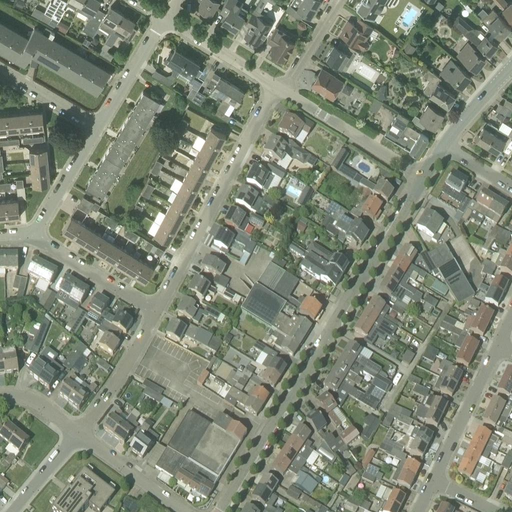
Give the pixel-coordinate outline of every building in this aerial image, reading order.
[(52,17),(61,0),(54,0),(53,3),(51,2),(44,13),(52,17)] [(67,2),(62,0),(61,0),(52,17),(59,21),(65,10),(63,9),(67,2)] [(100,0),(84,0),(81,6),(78,11),(90,17),(81,32),(86,35),(98,16),(99,14),(94,11),(100,0)] [(219,0),(200,0),(201,0),(197,7),(210,15),(219,0)] [(226,0),(220,12),(226,15),(221,22),(235,31),(244,16),(237,12),(242,3),(237,0),(226,0)] [(316,9),(302,0),(292,0),(290,4),(289,4),(285,10),(300,19),(303,14),(310,18),(316,9)] [(302,0),(316,9),(321,0),(302,0)] [(364,0),(364,1),(362,0),(361,0),(356,8),(374,19),(378,13),(379,13),(380,13),(381,13),(382,13),(383,13),(384,13),(384,12),(385,12),(386,11),(386,10),(387,9),(387,8),(387,7),(387,6),(386,4),(385,4),(385,3),(384,3),(385,0),(364,0)] [(507,4),(503,0),(493,0),(511,20),(511,1),(507,4)] [(111,33),(112,31),(123,14),(110,6),(103,19),(98,16),(86,35),(92,38),(99,26),(111,33)] [(244,36),(259,45),(271,25),(264,21),(267,17),(254,9),(245,24),(250,27),(244,36)] [(482,19),(491,29),(500,38),(510,28),(492,9),(482,19)] [(123,14),(112,31),(118,35),(121,30),(127,34),(124,39),(129,42),(137,29),(132,26),(135,21),(123,14)] [(451,24),(489,55),(498,45),(486,35),(481,41),(470,32),(472,29),(457,16),(451,24)] [(340,35),(360,47),(362,49),(367,48),(369,44),(368,40),(365,39),(373,27),(359,19),(355,26),(348,21),(340,35)] [(108,75),(84,60),(50,41),(52,36),(53,37),(55,32),(46,27),(43,33),(34,28),(27,41),(0,25),(0,49),(25,64),(29,58),(39,60),(40,59),(98,93),(108,75)] [(274,46),(270,52),(284,61),(294,44),(287,40),(290,36),(276,28),(267,41),(274,46)] [(409,52),(417,46),(411,39),(404,46),(409,52)] [(107,51),(110,46),(105,42),(98,53),(110,60),(114,55),(107,51)] [(347,59),(351,62),(358,51),(344,43),(340,49),(333,45),(330,51),(331,51),(326,58),(336,64),(335,65),(342,69),(347,59)] [(458,55),(461,58),(475,70),(484,58),(475,51),(477,50),(468,43),(458,55)] [(180,69),(187,57),(175,50),(172,54),(170,52),(164,62),(167,64),(169,62),(180,69)] [(199,64),(187,57),(180,69),(191,76),(188,81),(193,84),(191,87),(192,87),(187,97),(192,100),(198,90),(204,80),(199,77),(202,70),(197,67),(199,64)] [(450,68),(446,66),(441,73),(448,78),(449,77),(461,87),(470,76),(454,63),(450,68)] [(321,69),(317,76),(311,86),(332,99),(343,82),(321,69)] [(423,75),(430,80),(433,82),(429,87),(433,89),(430,95),(440,101),(439,102),(447,107),(454,96),(443,89),(443,87),(437,84),(441,79),(428,69),(423,75)] [(210,94),(212,90),(224,97),(232,84),(214,74),(215,73),(214,73),(203,90),(210,94)] [(173,81),(166,76),(163,75),(160,80),(169,86),(173,81)] [(224,113),(231,101),(236,104),(244,92),(232,84),(224,97),(214,113),(227,122),(231,116),(224,113)] [(206,95),(202,93),(198,90),(192,100),(200,105),(206,95)] [(103,197),(141,133),(150,119),(160,101),(143,91),(143,92),(134,107),(86,186),(85,187),(103,197)] [(376,97),(370,107),(376,111),(382,101),(376,97)] [(502,106),(509,110),(511,112),(511,104),(506,100),(502,106)] [(428,104),(419,118),(434,127),(443,114),(428,104)] [(495,110),(505,116),(509,110),(502,106),(499,104),(495,110)] [(42,111),(30,112),(32,129),(44,128),(42,111)] [(32,129),(30,112),(18,114),(20,130),(32,129)] [(18,114),(6,115),(8,132),(20,130),(18,114)] [(286,118),(282,123),(283,124),(278,132),(295,142),(303,129),(310,133),(314,127),(296,116),(292,122),(286,118)] [(395,116),(391,123),(399,128),(396,133),(388,128),(384,135),(418,155),(428,138),(395,117),(395,116)] [(179,125),(185,128),(188,122),(182,119),(179,125)] [(486,147),(494,133),(497,128),(487,122),(484,127),(483,127),(475,140),(486,147)] [(182,134),(185,128),(179,125),(176,130),(182,134)] [(205,139),(220,147),(226,136),(211,128),(205,139)] [(497,128),(494,133),(486,147),(497,153),(508,135),(497,128)] [(220,147),(205,139),(200,149),(214,157),(220,147)] [(167,146),(174,149),(177,144),(170,140),(167,146)] [(286,172),(292,161),(297,153),(303,157),(305,154),(282,140),(279,145),(272,141),(264,154),(278,162),(276,166),(286,172)] [(171,155),(174,149),(167,146),(162,157),(171,161),(174,156),(171,155)] [(31,162),(48,160),(46,148),(30,150),(31,162)] [(214,157),(200,149),(194,160),(209,168),(214,157)] [(330,169),(337,173),(348,156),(341,151),(330,169)] [(48,160),(31,162),(32,174),(49,172),(48,160)] [(153,166),(160,169),(163,164),(156,160),(153,166)] [(209,168),(194,160),(188,171),(203,179),(209,168)] [(282,182),(287,175),(271,165),(266,172),(282,182)] [(157,175),(160,169),(153,166),(150,172),(157,175)] [(274,180),(269,177),(253,169),(247,183),(267,193),(274,180)] [(203,179),(188,171),(182,181),(197,189),(203,179)] [(33,186),(40,185),(50,184),(49,172),(32,174),(33,186)] [(459,196),(467,183),(465,182),(453,175),(445,187),(459,196)] [(176,177),(171,187),(176,189),(181,180),(176,177)] [(197,189),(182,181),(177,192),(192,200),(197,189)] [(359,187),(361,188),(371,194),(387,204),(394,193),(380,185),(377,189),(362,181),(359,187)] [(145,189),(151,192),(154,186),(148,183),(145,189)] [(306,187),(297,204),(305,208),(314,191),(306,187)] [(359,220),(362,214),(373,221),(374,220),(376,222),(381,214),(379,212),(382,208),(368,199),(371,194),(361,188),(359,191),(363,194),(360,198),(363,200),(356,211),(353,209),(350,215),(359,220)] [(148,198),(151,192),(145,189),(142,194),(148,198)] [(257,198),(251,195),(243,190),(236,204),(251,211),(262,217),(266,209),(271,211),(273,209),(276,211),(279,204),(265,196),(262,201),(257,199),(257,198)] [(192,200),(177,192),(171,203),(186,211),(192,200)] [(477,205),(473,212),(484,219),(488,212),(496,201),(484,193),(476,205),(477,205)] [(80,201),(88,206),(91,201),(83,197),(80,201)] [(457,212),(463,216),(467,209),(471,203),(465,199),(457,212)] [(20,217),(18,200),(6,201),(7,218),(20,217)] [(91,207),(88,206),(80,201),(77,206),(87,213),(90,208),(91,207)] [(88,206),(91,207),(90,208),(96,212),(100,205),(95,202),(94,203),(91,201),(88,206)] [(488,212),(495,216),(491,223),(496,226),(500,220),(507,208),(496,201),(488,212)] [(186,211),(171,203),(165,213),(180,221),(186,211)] [(133,210),(140,213),(143,208),(136,204),(133,210)] [(339,208),(332,220),(339,225),(350,232),(365,241),(368,235),(365,233),(366,230),(356,223),(354,226),(344,220),(348,214),(339,208)] [(466,223),(473,213),(467,209),(463,216),(461,220),(466,223)] [(137,219),(140,213),(133,210),(130,216),(137,219)] [(225,224),(233,229),(238,231),(245,218),(231,211),(225,224)] [(180,221),(165,213),(160,224),(175,232),(180,221)] [(436,244),(440,237),(436,235),(442,224),(426,214),(417,229),(433,239),(432,241),(436,244)] [(103,221),(109,225),(112,219),(107,215),(103,221)] [(82,223),(71,217),(62,231),(73,238),(82,223)] [(252,217),(250,222),(249,224),(262,231),(266,224),(252,217)] [(118,222),(112,219),(109,225),(114,228),(118,222)] [(342,245),(345,240),(356,247),(358,245),(361,247),(365,241),(350,232),(339,225),(332,220),(325,232),(337,240),(336,241),(342,245)] [(92,229),(82,223),(73,238),(83,244),(92,229)] [(169,243),(175,232),(160,224),(154,235),(169,243)] [(494,242),(497,237),(501,231),(495,227),(482,248),(488,252),(494,242)] [(124,234),(129,238),(133,232),(128,228),(124,234)] [(93,250),(102,236),(92,229),(83,244),(93,250)] [(511,235),(501,231),(497,237),(508,242),(511,235)] [(139,235),(133,232),(129,238),(135,241),(139,235)] [(227,252),(233,241),(237,243),(246,248),(243,253),(250,257),(256,246),(232,233),(229,237),(220,232),(214,245),(227,252)] [(112,242),(102,236),(93,250),(103,257),(112,242)] [(505,247),(508,242),(497,237),(494,242),(505,247)] [(144,247),(150,250),(154,244),(148,241),(144,247)] [(114,263),(123,249),(112,242),(103,257),(114,263)] [(312,244),(306,254),(342,277),(349,267),(312,244)] [(428,256),(442,279),(445,285),(458,307),(465,303),(471,299),(475,297),(462,276),(444,246),(428,256)] [(155,253),(161,256),(164,251),(158,247),(155,253)] [(405,248),(399,259),(410,266),(417,255),(405,248)] [(133,255),(123,249),(114,263),(124,269),(133,255)] [(319,282),(320,280),(335,289),(342,277),(306,254),(299,249),(296,254),(307,261),(301,270),(319,282)] [(511,249),(510,249),(508,254),(500,251),(497,256),(499,257),(511,263),(511,249)] [(439,281),(442,279),(428,256),(426,253),(419,256),(430,274),(432,273),(436,280),(439,281)] [(18,255),(5,255),(5,271),(18,271),(18,255)] [(134,276),(143,261),(133,255),(124,269),(134,276)] [(275,257),(270,264),(281,271),(286,264),(275,257)] [(481,267),(484,268),(493,272),(496,267),(500,270),(500,271),(511,277),(511,276),(511,263),(499,257),(494,266),(484,261),(481,267)] [(201,269),(220,278),(225,269),(207,259),(201,269)] [(399,259),(392,270),(409,280),(413,274),(424,280),(427,276),(410,266),(399,259)] [(35,261),(30,270),(27,275),(39,281),(46,267),(35,261)] [(154,268),(143,261),(134,276),(145,282),(154,268)] [(270,265),(256,288),(271,297),(285,274),(270,265)] [(58,273),(46,267),(39,281),(50,287),(58,273)] [(493,272),(484,268),(482,274),(490,278),(493,272)] [(392,270),(386,280),(413,297),(416,292),(405,286),(409,280),(392,270)] [(225,275),(218,286),(225,290),(231,279),(225,275)] [(12,290),(18,292),(21,279),(16,278),(12,290)] [(67,278),(62,287),(59,292),(70,299),(78,285),(67,278)] [(21,279),(18,292),(16,300),(22,302),(27,281),(21,279)] [(496,279),(490,290),(502,296),(508,285),(496,279)] [(216,292),(214,291),(210,288),(195,280),(189,293),(196,296),(194,301),(201,305),(207,293),(214,297),(216,292)] [(413,297),(386,280),(380,291),(397,301),(394,306),(404,313),(408,307),(401,303),(405,297),(417,305),(420,300),(413,297)] [(431,289),(445,297),(448,291),(446,288),(436,281),(431,289)] [(89,292),(78,285),(70,299),(81,306),(89,292)] [(490,290),(484,288),(481,286),(474,300),(478,302),(482,293),(488,295),(485,301),(497,307),(502,296),(490,290)] [(241,312),(275,333),(299,348),(311,328),(299,320),(298,322),(292,318),(296,313),(283,305),(271,297),(256,288),(241,312)] [(241,299),(237,297),(224,290),(221,296),(234,302),(239,305),(241,299)] [(37,308),(42,311),(52,294),(47,291),(37,308)] [(58,297),(52,294),(42,311),(47,315),(58,297)] [(90,311),(105,320),(110,313),(106,310),(109,304),(98,297),(90,311)] [(423,302),(434,309),(438,303),(427,297),(423,302)] [(287,298),(283,305),(296,313),(314,324),(322,311),(301,299),(297,304),(287,298)] [(390,309),(383,304),(375,299),(367,311),(383,321),(390,309)] [(478,309),(480,304),(478,302),(474,300),(471,299),(465,303),(478,309)] [(203,313),(198,311),(199,309),(184,301),(177,314),(197,324),(203,314),(217,322),(221,315),(207,308),(203,313)] [(401,318),(404,313),(394,306),(391,311),(401,318)] [(78,309),(71,320),(66,328),(71,331),(83,313),(78,309)] [(481,310),(479,315),(473,312),(472,314),(466,311),(464,315),(469,318),(488,327),(493,316),(481,310)] [(361,322),(372,328),(391,340),(393,336),(386,332),(390,325),(383,321),(367,311),(361,322)] [(83,313),(71,331),(70,333),(75,337),(88,316),(83,313)] [(104,321),(101,326),(112,333),(119,337),(122,332),(126,335),(133,323),(119,315),(112,326),(104,321)] [(383,320),(387,323),(395,328),(398,323),(386,316),(383,320)] [(442,324),(454,329),(457,323),(445,318),(442,324)] [(468,336),(470,332),(483,338),(488,327),(469,318),(463,329),(464,329),(462,333),(468,336)] [(391,340),(372,328),(361,322),(354,332),(365,339),(364,341),(372,347),(378,337),(384,342),(387,338),(391,340)] [(166,336),(175,340),(180,343),(183,337),(194,342),(197,336),(209,343),(206,348),(215,353),(221,343),(189,326),(186,331),(172,323),(166,336)] [(439,341),(444,331),(451,335),(454,329),(442,324),(440,328),(439,328),(433,338),(439,341)] [(99,348),(104,351),(113,356),(120,345),(116,343),(119,337),(112,333),(101,326),(98,332),(106,336),(99,348)] [(30,353),(37,336),(39,332),(31,329),(23,350),(30,353)] [(293,358),(299,348),(275,333),(272,338),(277,341),(274,346),(293,358)] [(44,339),(37,336),(30,353),(37,356),(44,339)] [(456,348),(460,349),(464,338),(460,337),(456,348)] [(478,346),(466,340),(461,351),(473,357),(478,346)] [(268,350),(256,343),(253,349),(265,356),(268,350)] [(344,356),(377,376),(381,370),(359,356),(361,352),(350,345),(344,356)] [(428,347),(425,352),(436,358),(439,352),(428,347)] [(15,349),(2,351),(5,375),(18,373),(15,349)] [(468,368),(473,357),(461,351),(456,362),(468,368)] [(414,357),(407,352),(401,361),(409,366),(414,357)] [(432,365),(436,358),(425,352),(423,358),(422,357),(421,360),(432,365)] [(70,372),(73,368),(80,359),(73,354),(63,367),(70,372)] [(53,363),(47,358),(43,355),(28,374),(39,382),(53,363)] [(371,387),(375,389),(385,395),(391,385),(377,376),(344,356),(337,366),(357,378),(360,372),(375,380),(371,387)] [(261,367),(268,372),(280,379),(286,369),(268,357),(261,367)] [(80,358),(80,359),(73,368),(79,373),(86,363),(80,358)] [(107,373),(110,368),(102,362),(99,367),(107,373)] [(64,371),(53,363),(39,382),(49,390),(64,371)] [(331,377),(342,384),(353,390),(355,386),(353,384),(357,378),(337,366),(331,377)] [(244,371),(242,375),(250,380),(252,376),(251,375),(254,371),(248,367),(245,372),(244,371)] [(444,368),(439,379),(457,387),(462,376),(444,368)] [(502,381),(511,385),(511,372),(507,370),(502,381)] [(229,386),(241,394),(250,380),(242,375),(237,372),(236,374),(232,372),(225,382),(230,385),(229,386)] [(268,372),(266,375),(262,372),(258,379),(274,389),(280,379),(268,372)] [(204,373),(197,385),(202,388),(209,376),(204,373)] [(69,403),(78,391),(72,386),(77,379),(73,376),(58,395),(69,403)] [(407,382),(416,386),(418,387),(421,382),(410,376),(407,382)] [(378,406),(368,399),(353,390),(342,384),(331,377),(328,381),(326,381),(324,385),(325,387),(324,387),(335,394),(334,396),(338,398),(341,392),(348,396),(349,395),(365,405),(364,406),(374,412),(378,406)] [(213,384),(222,389),(224,384),(216,379),(213,384)] [(434,390),(439,392),(451,398),(457,387),(439,379),(434,390)] [(146,389),(143,395),(160,405),(164,399),(161,397),(163,392),(145,381),(142,387),(146,389)] [(511,399),(511,385),(502,381),(497,392),(511,399)] [(83,384),(78,391),(69,403),(79,411),(97,388),(93,385),(90,389),(83,384)] [(429,393),(418,387),(416,386),(412,393),(426,400),(429,393)] [(224,402),(234,409),(237,404),(245,409),(244,410),(257,418),(263,407),(251,400),(232,389),(224,402)] [(375,389),(368,399),(378,406),(385,395),(375,389)] [(269,397),(260,392),(257,390),(251,400),(263,407),(269,397)] [(336,430),(341,426),(332,413),(337,410),(326,397),(316,404),(336,430)] [(424,409),(430,412),(442,417),(447,406),(430,398),(424,409)] [(488,411),(507,421),(511,410),(511,409),(493,400),(488,411)] [(392,405),(390,411),(400,416),(403,411),(392,405)] [(442,417),(430,412),(424,409),(421,407),(416,418),(437,428),(442,417)] [(123,425),(122,425),(117,420),(122,414),(117,410),(103,429),(114,438),(123,425)] [(413,422),(400,416),(390,411),(387,416),(397,421),(397,422),(410,428),(413,422)] [(482,422),(495,428),(497,422),(505,426),(507,421),(488,411),(482,422)] [(158,464),(164,468),(161,472),(169,477),(181,458),(218,480),(247,434),(233,425),(220,416),(213,428),(189,413),(161,460),(158,464)] [(306,422),(328,449),(333,456),(339,452),(342,455),(347,450),(345,448),(339,439),(335,442),(330,437),(327,434),(324,436),(321,432),(326,428),(315,414),(306,422)] [(129,416),(122,425),(123,425),(114,438),(124,446),(139,427),(135,424),(137,421),(129,416)] [(366,427),(375,433),(381,423),(372,418),(366,427)] [(151,448),(159,438),(149,431),(154,425),(148,421),(140,431),(147,436),(144,440),(140,438),(131,451),(143,460),(151,448)] [(0,446),(4,442),(9,446),(19,434),(9,426),(5,431),(0,427),(0,446)] [(300,428),(293,438),(309,449),(312,445),(307,442),(311,435),(300,428)] [(352,429),(339,439),(345,448),(358,438),(352,429)] [(433,437),(424,433),(415,429),(410,440),(427,448),(433,437)] [(511,434),(501,429),(500,431),(498,430),(496,434),(504,438),(511,441),(511,434)] [(389,430),(382,445),(392,450),(402,455),(405,449),(390,442),(394,432),(389,430)] [(479,431),(473,441),(491,450),(493,445),(488,442),(491,436),(479,431)] [(29,442),(19,434),(9,446),(19,455),(29,442)] [(427,448),(410,440),(405,437),(402,443),(407,446),(405,451),(422,459),(427,448)] [(286,449),(297,456),(302,460),(307,463),(314,452),(309,449),(293,438),(286,449)] [(501,443),(511,448),(511,441),(504,438),(501,443)] [(480,458),(483,452),(488,455),(489,454),(496,457),(497,453),(491,450),(473,441),(468,452),(480,458)] [(323,444),(316,454),(328,462),(332,465),(336,460),(323,444)] [(392,450),(382,445),(379,450),(390,455),(392,450)] [(279,459),(290,466),(300,473),(314,482),(317,477),(293,462),(297,456),(286,449),(279,459)] [(365,472),(368,466),(375,455),(369,451),(360,466),(365,472)] [(491,470),(478,463),(480,458),(468,452),(463,463),(475,469),(487,475),(489,476),(491,470)] [(16,459),(11,455),(5,463),(10,467),(16,459)] [(500,468),(508,472),(511,462),(511,460),(505,457),(500,468)] [(181,458),(169,477),(206,500),(218,480),(181,458)] [(287,470),(297,477),(300,473),(290,466),(279,459),(272,470),(283,477),(287,470)] [(399,466),(397,471),(402,474),(414,479),(420,468),(408,463),(405,469),(399,466)] [(458,474),(475,483),(479,475),(485,479),(487,475),(475,469),(463,463),(458,474)] [(155,468),(161,472),(164,468),(158,464),(155,468)] [(365,472),(364,474),(375,479),(379,471),(368,466),(365,472)] [(52,511),(84,511),(88,507),(89,506),(96,511),(102,511),(115,495),(84,471),(52,511)] [(414,479),(402,474),(397,471),(395,476),(400,478),(397,485),(409,490),(414,479)] [(162,474),(158,479),(167,484),(169,482),(164,479),(166,477),(162,474)] [(373,485),(375,479),(364,474),(361,479),(373,485)] [(265,477),(259,488),(272,496),(278,485),(265,477)] [(286,495),(297,502),(302,494),(290,487),(286,495)] [(265,507),(266,505),(272,496),(259,488),(252,499),(265,507)] [(405,499),(393,493),(387,490),(382,501),(384,502),(387,504),(400,510),(405,499)] [(361,501),(360,503),(349,498),(347,503),(358,509),(364,511),(367,511),(370,505),(361,501)] [(120,509),(124,511),(127,511),(133,503),(126,499),(120,509)] [(398,511),(400,510),(387,504),(384,502),(379,511),(398,511)] [(136,511),(140,507),(133,503),(127,511),(136,511)] [(356,511),(358,509),(347,503),(344,509),(351,511),(356,511)]
